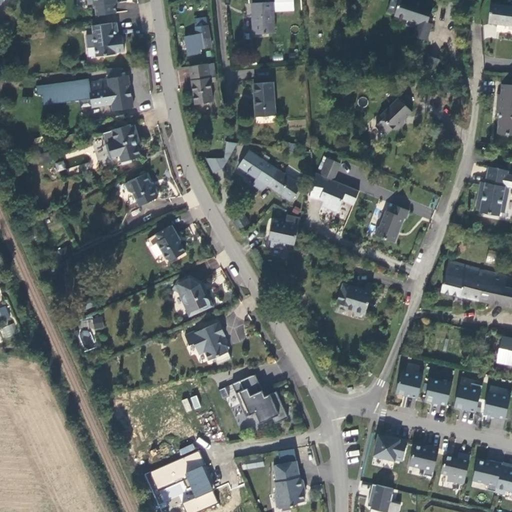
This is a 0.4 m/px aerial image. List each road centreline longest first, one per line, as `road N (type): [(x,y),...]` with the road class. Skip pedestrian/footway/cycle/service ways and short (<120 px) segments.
road 1 (unclassified): [(158,0),(182,136),(324,409)]
road 2 (residential): [(474,23),(472,137),(414,310),(381,383),(360,408)]
road 3 (residential): [(511,444),(360,408)]
